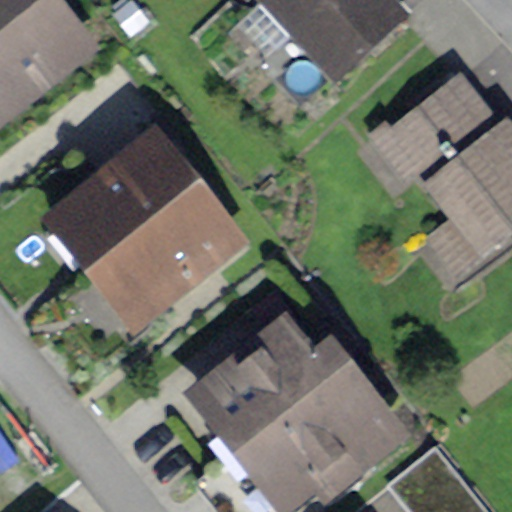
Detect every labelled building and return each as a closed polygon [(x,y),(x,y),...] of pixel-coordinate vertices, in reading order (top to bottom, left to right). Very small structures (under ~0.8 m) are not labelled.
[(0,0),(0,119),(90,50),(51,0),(0,0)] [(403,12),(391,0),(254,0),(327,80),(403,12)] [(511,225),(511,136),(451,65),(368,135),(441,221),(419,240),(451,277),(511,225)] [(160,139),(54,220),(132,321),(238,240),(160,139)] [(283,323),(270,306),(250,321),(262,338),(283,323)] [(287,331),(201,398),(286,506),(391,424),(327,342),(308,357),(287,331)] [(477,511),(442,468),(402,499),(412,511),(477,511)]
